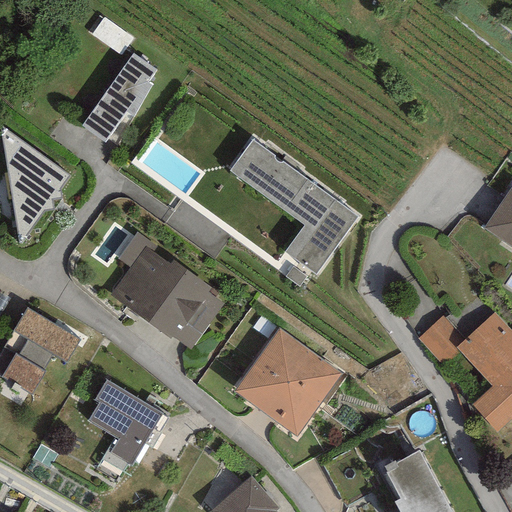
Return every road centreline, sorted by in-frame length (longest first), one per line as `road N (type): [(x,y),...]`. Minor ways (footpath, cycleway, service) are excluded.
road 1 (residential): [(305,511),(216,402),(42,286)]
road 2 (residential): [(497,511),(461,448),(442,392),(406,341)]
